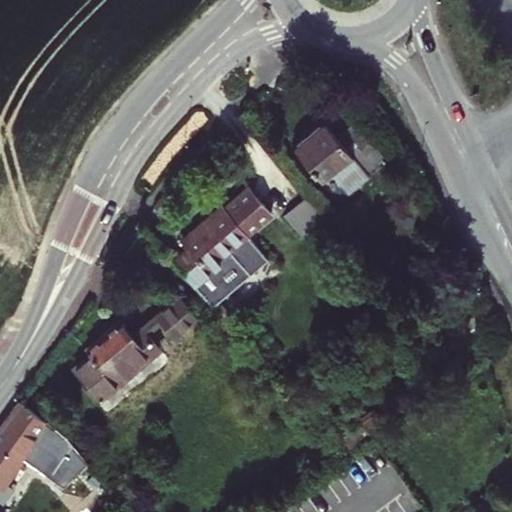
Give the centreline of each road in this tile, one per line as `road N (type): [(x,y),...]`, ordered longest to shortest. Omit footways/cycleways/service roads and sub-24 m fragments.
road 1 (secondary): [(0,384),(46,325),(124,180),(165,122),(240,49),(267,34),(309,27)]
road 2 (secondary): [(240,0),(109,143),(0,376)]
road 3 (tertiary): [(354,37),(392,59),(415,88),(511,279)]
road 4 (tertiary): [(511,227),(442,83),(416,0)]
